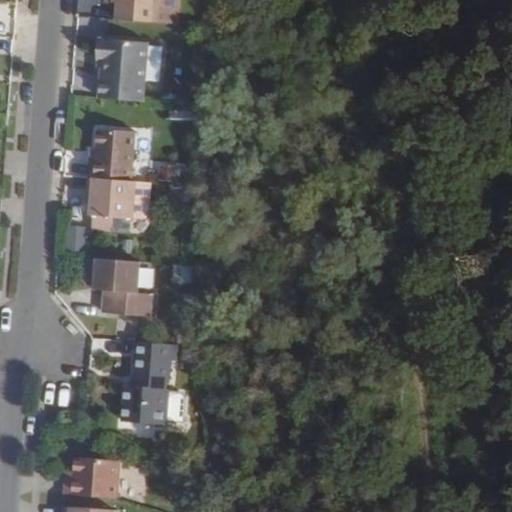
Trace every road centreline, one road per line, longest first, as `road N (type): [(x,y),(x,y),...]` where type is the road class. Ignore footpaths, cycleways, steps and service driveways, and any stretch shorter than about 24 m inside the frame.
road 1 (residential): [(2,511),(12,370),(33,286),(54,0)]
road 2 (track): [(435,511),(390,121),(400,0)]
